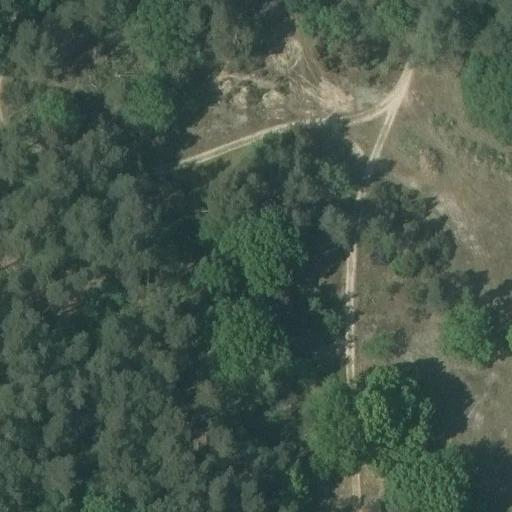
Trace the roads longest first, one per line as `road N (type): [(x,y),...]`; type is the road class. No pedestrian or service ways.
road 1 (track): [(0,162),(172,174),(287,140),(380,131)]
road 2 (track): [(401,0),(380,131),(347,240),(347,286)]
